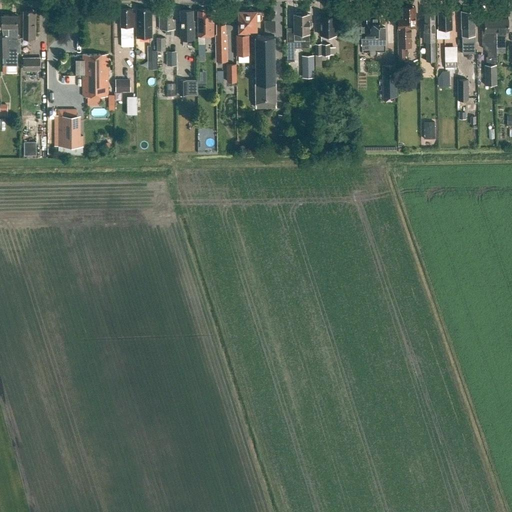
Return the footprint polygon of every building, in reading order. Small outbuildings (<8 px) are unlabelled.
[(415,26),(416,25),(416,22),(415,21),(414,8),(409,8),(408,7),(406,7),(405,8),(403,8),(403,19),(398,19),(398,65),(404,65),(404,47),(410,47),(410,28),(415,28),(415,26)] [(133,27),(134,27),(134,14),(132,14),(132,9),(120,9),(120,27),(121,27),(121,39),(133,38),(133,27)] [(137,31),(136,31),(136,32),(137,32),(137,35),(139,35),(139,32),(152,32),(152,19),(151,19),(151,9),(137,9),(137,31)] [(171,29),(175,29),(174,20),(172,20),(172,9),(162,9),(162,12),(159,13),(159,29),(165,29),(165,34),(171,34),(171,29)] [(200,9),(198,11),(198,35),(213,35),(213,23),(211,21),(211,11),(206,12),(206,10),(205,10),(204,9),(200,9)] [(193,10),(180,11),(180,39),(194,39),(194,21),(193,21),(193,10)] [(239,31),(239,35),(236,35),(237,55),(248,55),(248,35),(248,29),(256,29),(255,21),(259,21),(261,18),(261,14),(259,11),(256,12),(256,10),(254,10),(252,10),(248,10),(246,11),(238,11),(239,31)] [(475,26),(474,26),(474,10),(461,11),(462,28),(462,52),(475,52),(475,26)] [(24,11),(23,38),(35,38),(35,11),(24,11)] [(425,13),(425,23),(423,23),(424,31),(426,31),(426,61),(434,61),(434,31),(434,12),(432,12),(431,11),(428,11),(426,13),(425,13)] [(451,12),(438,12),(438,29),(442,29),(442,36),(449,36),(449,29),(451,29),(451,12)] [(295,15),(293,15),(294,40),(304,40),(304,33),(309,33),(309,14),(301,14),(300,13),(296,13),(295,15)] [(1,27),(9,27),(9,37),(0,36),(0,56),(3,57),(3,65),(17,65),(17,52),(20,52),(20,43),(17,43),(18,27),(17,27),(17,15),(1,15),(1,27)] [(335,35),(335,34),(336,32),(336,29),(335,28),(335,16),(333,16),(332,15),(328,15),(327,17),(320,17),(320,35),(325,35),(325,38),(329,38),(329,35),(335,35)] [(361,40),(361,44),(373,44),(384,44),(384,40),(384,37),(384,27),(378,27),(378,17),(370,17),(370,16),(368,16),(367,15),(364,15),(362,16),(361,16),(361,37),(361,40)] [(261,19),(261,31),(272,32),(272,19),(261,19)] [(496,49),(496,47),(496,19),(484,19),(484,29),(482,29),(482,45),(483,49),(487,51),(487,56),(486,56),(486,65),(484,64),(484,84),(496,84),(496,49)] [(496,19),(496,47),(505,47),(505,34),(503,34),(503,32),(508,32),(508,19),(496,19)] [(216,53),(216,60),(222,60),(222,53),(226,53),(226,35),(224,35),(224,25),(216,25),(217,35),(215,35),(216,53)] [(255,83),(255,108),(275,108),(275,83),(274,36),(255,36),(255,83)] [(121,39),(121,47),(133,47),(133,38),(121,39)] [(157,51),(165,51),(165,38),(157,38),(157,46),(157,51)] [(329,43),(314,43),(315,66),(321,66),(321,60),(328,60),(328,54),(335,54),(335,47),(329,47),(329,43)] [(454,66),(454,45),(441,46),(442,67),(454,66)] [(157,46),(148,46),(148,61),(157,61),(157,51),(157,46)] [(176,65),(176,51),(166,51),(166,65),(176,65)] [(108,54),(83,54),(83,96),(108,96),(108,54)] [(314,77),(313,55),(301,55),(302,77),(314,77)] [(40,58),(23,58),(23,70),(40,70),(40,58)] [(226,64),(226,82),(236,82),(236,64),(226,64)] [(436,85),(448,85),(448,70),(436,70),(436,85)] [(195,81),(205,82),(206,72),(196,71),(195,81)] [(215,81),(225,81),(225,71),(215,71),(215,81)] [(130,78),(115,79),(115,91),(130,91),(130,78)] [(468,100),(467,79),(457,79),(457,100),(468,100)] [(179,95),(187,95),(187,80),(179,80),(179,95)] [(382,84),(382,97),(397,96),(396,83),(382,84)] [(74,98),(74,90),(62,90),(62,95),(65,95),(65,98),(74,98)] [(123,95),(123,113),(134,113),(133,95),(123,95)] [(80,116),(77,116),(76,110),(59,110),(59,155),(84,155),(84,135),(80,135),(80,116)] [(434,122),(423,122),(423,139),(434,139),(434,122)] [(37,143),(25,143),(25,156),(37,156),(37,143)]
